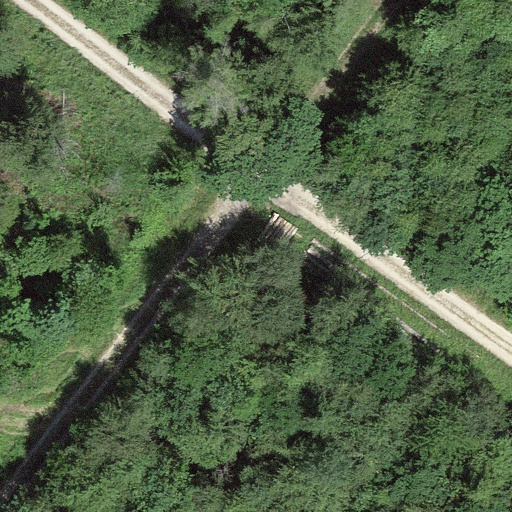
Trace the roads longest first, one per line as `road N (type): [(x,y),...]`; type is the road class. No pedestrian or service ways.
road 1 (track): [(511,348),(54,0)]
road 2 (track): [(264,159),(0,509)]
road 3 (track): [(264,159),(389,0)]
